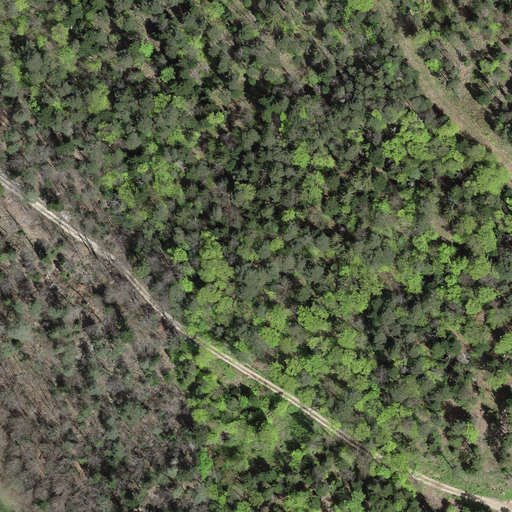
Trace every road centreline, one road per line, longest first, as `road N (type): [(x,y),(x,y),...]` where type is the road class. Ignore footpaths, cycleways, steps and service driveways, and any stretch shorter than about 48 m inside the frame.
road 1 (track): [(0,179),(213,353),(377,458),(508,511)]
road 2 (track): [(511,168),(429,81),(378,0)]
